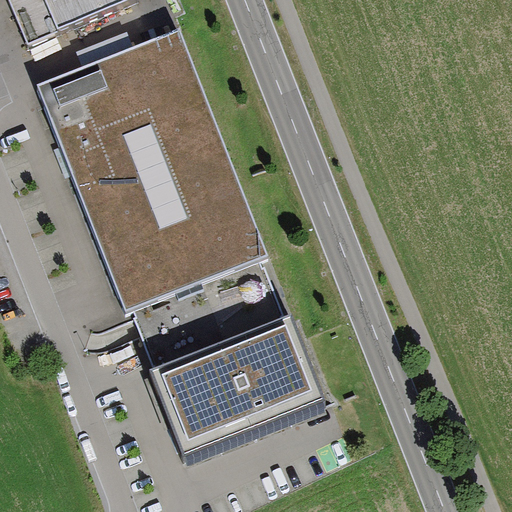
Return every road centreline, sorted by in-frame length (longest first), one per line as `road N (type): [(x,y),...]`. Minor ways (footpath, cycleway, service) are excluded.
road 1 (track): [(282,0),(489,511)]
road 2 (primary): [(445,511),(244,0)]
road 3 (residential): [(125,511),(0,196)]
